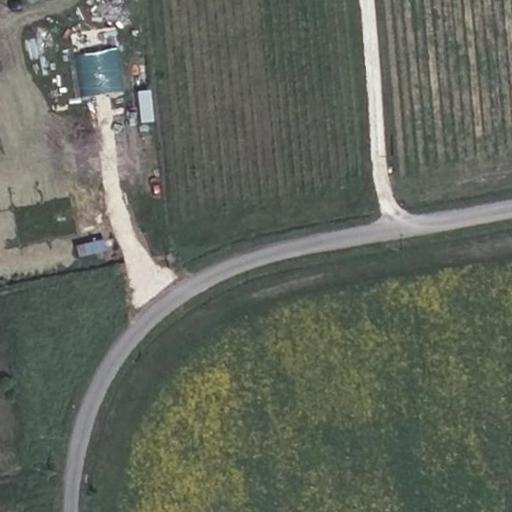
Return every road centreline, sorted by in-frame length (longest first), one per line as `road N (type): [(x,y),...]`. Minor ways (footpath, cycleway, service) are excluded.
road 1 (unclassified): [(76,511),(90,407),(124,345),(166,302),(221,266),(283,245),(511,205)]
road 2 (track): [(370,0),(391,226)]
